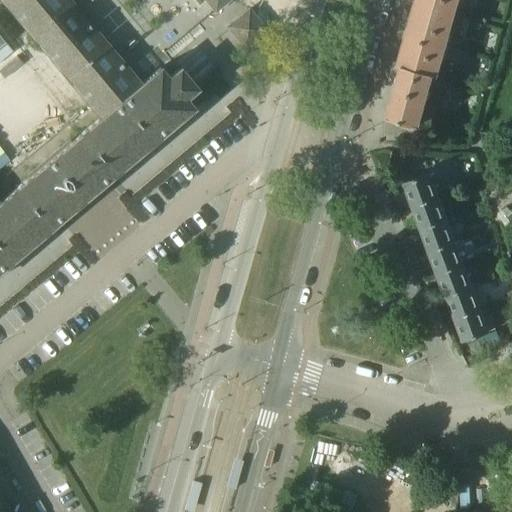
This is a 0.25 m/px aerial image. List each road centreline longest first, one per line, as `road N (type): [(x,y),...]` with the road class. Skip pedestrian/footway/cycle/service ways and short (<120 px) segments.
road 1 (residential): [(280,134),(247,148),(0,359)]
road 2 (tertiary): [(279,368),(336,145)]
road 3 (tertiary): [(280,134),(216,349)]
road 4 (residential): [(467,400),(383,203)]
road 5 (tertiary): [(216,349),(170,511)]
road 6 (tertiary): [(336,145),(377,0)]
road 7 (tertiary): [(236,511),(279,368)]
road 8 (tertiary): [(279,368),(416,411)]
road 9 (tertiary): [(318,0),(280,134)]
